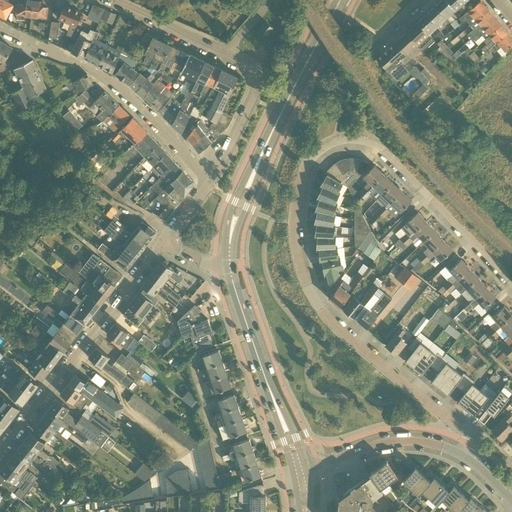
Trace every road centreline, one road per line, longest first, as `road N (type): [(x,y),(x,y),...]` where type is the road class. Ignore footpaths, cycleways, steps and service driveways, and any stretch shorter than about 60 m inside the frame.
road 1 (residential): [(463,455),(470,437),(316,304),(295,245),(298,189),(324,148),(366,142),(511,288)]
road 2 (secondary): [(229,265),(239,205),(340,0)]
road 3 (residential): [(0,453),(162,242)]
road 4 (residential): [(24,42),(112,83),(209,183)]
road 5 (secondary): [(280,417),(229,265)]
road 6 (residential): [(209,183),(257,83),(254,71),(229,54)]
road 7 (tertiary): [(463,455),(400,440),(318,464)]
road 8 (residential): [(229,54),(111,0)]
